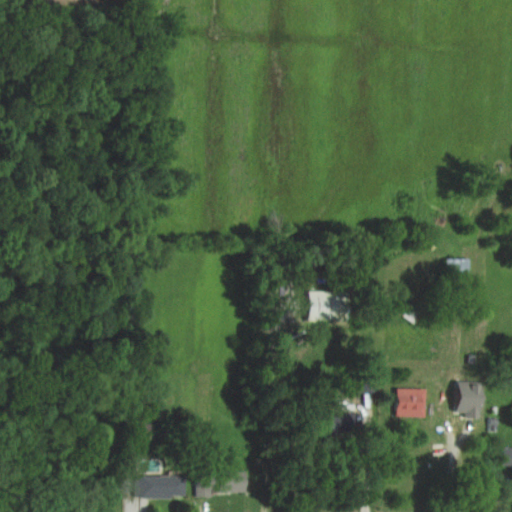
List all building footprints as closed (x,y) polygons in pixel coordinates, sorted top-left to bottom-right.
[(471,282),(471,259),(448,260),(448,282),(471,282)] [(308,321),(349,322),(350,292),(309,292),(308,321)] [(457,413),(481,414),(482,382),(458,381),(457,413)] [(427,416),(427,388),(397,387),(397,416),(427,416)] [(152,437),(151,425),(138,426),(138,438),(152,437)] [(247,471),(218,471),(218,492),(247,491),(247,471)] [(136,476),(137,498),(187,497),(187,475),(136,476)] [(212,496),(213,477),(200,477),(200,496),(212,496)]
